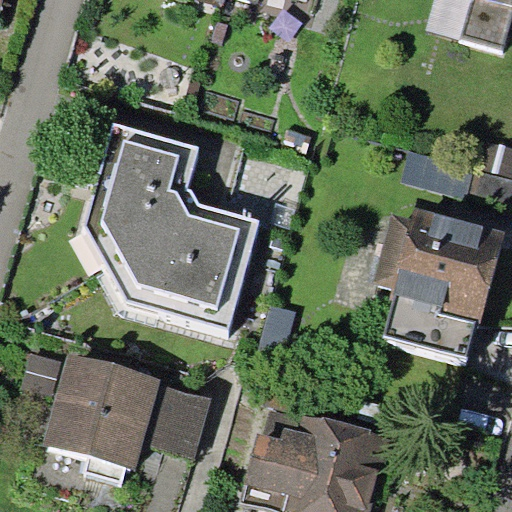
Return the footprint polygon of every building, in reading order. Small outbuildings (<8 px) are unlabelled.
[(511,0),(465,0),(464,7),(511,17),(511,0)] [(189,157),(102,136),(74,238),(113,315),(219,343),(244,231),(181,218),(173,206),(189,157)] [(491,240),(400,214),(372,312),(463,338),(491,240)] [(205,402),(54,367),(36,455),(121,479),(126,449),(186,468),(205,402)] [(290,450),(242,439),(225,511),(227,511),(358,511),(374,441),(296,423),(290,450)]
